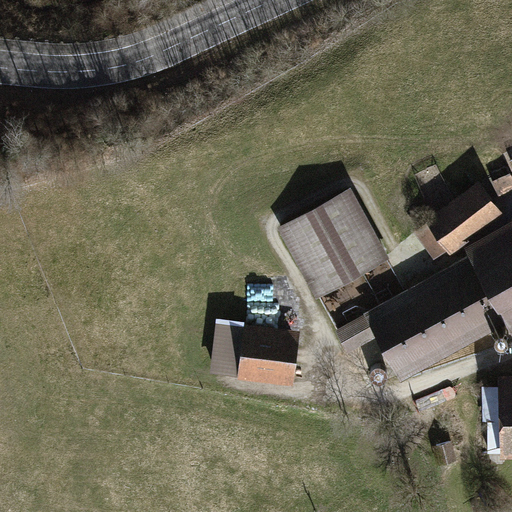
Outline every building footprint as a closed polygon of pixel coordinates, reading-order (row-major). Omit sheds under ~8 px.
[(511,174),(510,170),(491,179),(498,195),(511,188),(511,174)] [(479,176),(425,215),(427,217),(413,227),(433,254),(447,244),(450,249),(464,239),(504,210),(479,176)] [(350,183),(277,223),(316,294),(389,254),(350,183)] [(470,250),(363,308),(365,311),(335,327),(348,350),(376,334),(401,379),(508,320),(511,328),(511,213),(464,239),(470,250)] [(240,376),(246,326),(217,323),(211,373),(240,376)] [(295,385),(302,331),(246,324),(246,326),(240,376),(239,378),(295,385)] [(495,339),(497,341),(500,342),(503,342),(506,342),(508,340),(510,338),(511,336),(511,333),(510,330),(509,328),(507,326),(504,325),(501,325),(498,326),(496,328),(494,330),(493,333),(494,336),(495,339)] [(370,372),(373,374),(375,375),(378,376),(381,375),(383,374),(385,371),(386,369),(386,366),(386,364),(384,361),(382,360),(379,359),(377,358),(374,359),(371,361),(370,363),(369,366),(369,369),(370,372)] [(511,368),(498,369),(500,452),(511,452),(511,368)] [(452,438),(432,443),(437,463),(457,458),(452,438)]
